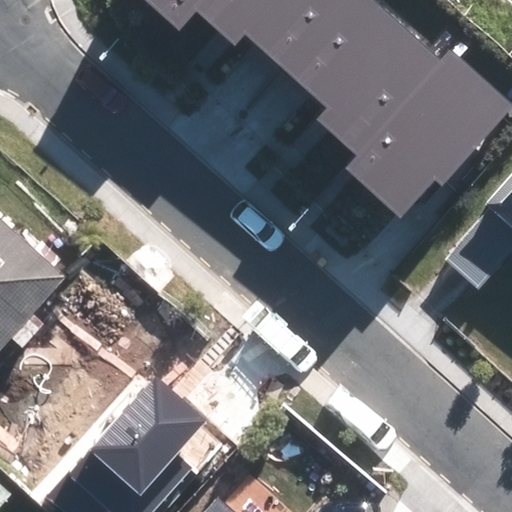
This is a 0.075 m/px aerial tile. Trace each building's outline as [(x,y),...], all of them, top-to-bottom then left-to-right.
[(511,113),(511,76),(420,0),(147,0),(183,30),(195,16),(350,145),(338,159),(417,226),(511,113)] [(511,174),(488,203),(511,223),(511,174)] [(72,274),(0,207),(0,351),(16,335),(24,343),(48,317),(39,310),(72,274)] [(154,379),(48,498),(63,511),(106,511),(108,510),(110,511),(156,511),(194,471),(176,456),(205,423),(154,379)] [(0,506),(15,489),(0,476),(0,506)] [(244,511),(221,491),(202,511),(244,511)]
